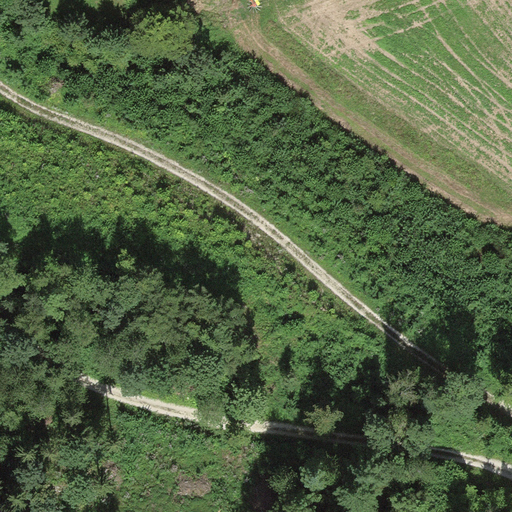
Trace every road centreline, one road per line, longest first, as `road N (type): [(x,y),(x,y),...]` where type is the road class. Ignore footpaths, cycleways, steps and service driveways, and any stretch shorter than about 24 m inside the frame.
road 1 (track): [(511,473),(386,445),(231,427),(28,359),(0,332)]
road 2 (track): [(0,84),(217,190),(406,343)]
road 3 (track): [(511,414),(406,343)]
